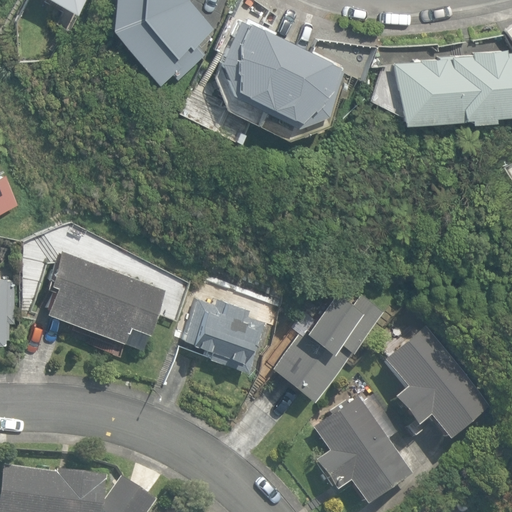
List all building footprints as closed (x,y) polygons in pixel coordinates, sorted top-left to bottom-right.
[(48,0),(71,13),(79,0),(48,0)] [(106,0),(104,26),(155,82),(171,68),(175,74),(203,51),(199,40),(209,25),(190,0),(106,0)] [(244,23),(237,19),(217,61),(229,93),(286,121),(317,110),(337,67),(306,52),(309,46),(247,16),(244,23)] [(469,54),(387,60),(392,120),(456,115),(456,120),(486,118),(486,113),(511,111),(511,53),(508,54),(507,46),(469,48),(469,54)] [(0,209),(14,204),(3,173),(0,173),(0,209)] [(107,351),(115,354),(120,340),(139,347),(161,288),(58,248),(45,281),(51,283),(41,310),(69,321),(67,326),(111,342),(107,351)] [(0,337),(5,338),(6,322),(11,322),(13,279),(1,279),(1,275),(0,275),(0,337)] [(212,294),(215,283),(203,280),(200,290),(212,294)] [(379,298),(390,293),(385,282),(374,286),(379,298)] [(267,364),(306,396),(378,308),(357,290),(346,304),(328,289),(323,296),(315,298),(308,306),(308,314),(267,364)] [(200,354),(243,369),(261,319),(244,313),(246,308),(213,297),(211,302),(194,296),(179,337),(203,346),(200,354)] [(423,416),(442,441),(487,407),(424,326),(379,361),(401,388),(387,399),(411,427),(423,416)] [(346,482),(360,504),(406,474),(355,396),(344,404),(342,400),(325,410),(328,415),(309,428),(324,451),(311,460),(331,492),(346,482)] [(96,511),(97,511),(96,511),(139,511),(148,499),(116,477),(100,497),(98,497),(100,477),(0,465),(0,511),(96,511)] [(445,511),(442,503),(415,511),(445,511)]
